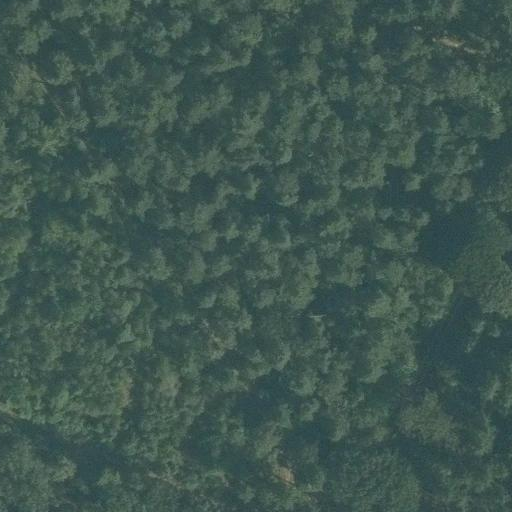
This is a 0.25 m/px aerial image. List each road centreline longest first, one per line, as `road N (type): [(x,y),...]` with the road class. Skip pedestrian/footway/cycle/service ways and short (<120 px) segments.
road 1 (track): [(0,24),(258,406),(288,472),(293,511)]
road 2 (track): [(511,190),(386,450),(337,511)]
road 3 (track): [(0,412),(220,511)]
road 4 (track): [(343,0),(511,71)]
